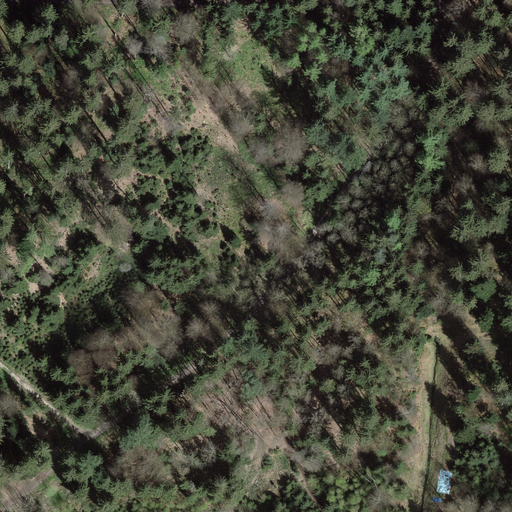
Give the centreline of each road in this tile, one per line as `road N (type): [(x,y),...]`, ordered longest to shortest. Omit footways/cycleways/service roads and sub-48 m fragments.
road 1 (track): [(451,4),(148,25),(0,4)]
road 2 (track): [(453,0),(391,126),(331,214),(219,343)]
road 3 (track): [(219,343),(86,438)]
road 4 (track): [(0,354),(86,438)]
